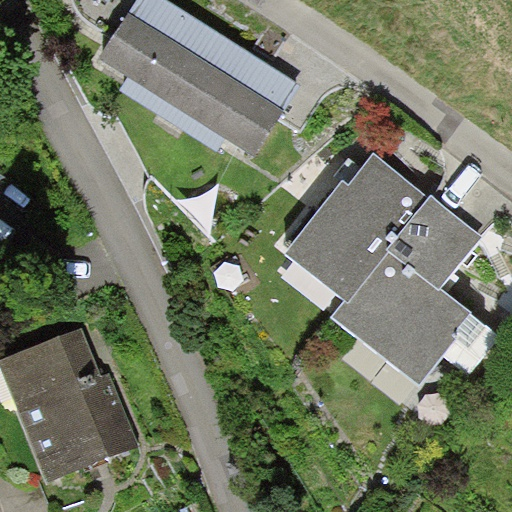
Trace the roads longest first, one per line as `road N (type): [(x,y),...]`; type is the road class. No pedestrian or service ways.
road 1 (residential): [(0,0),(143,267),(239,511)]
road 2 (residential): [(277,0),(511,168)]
